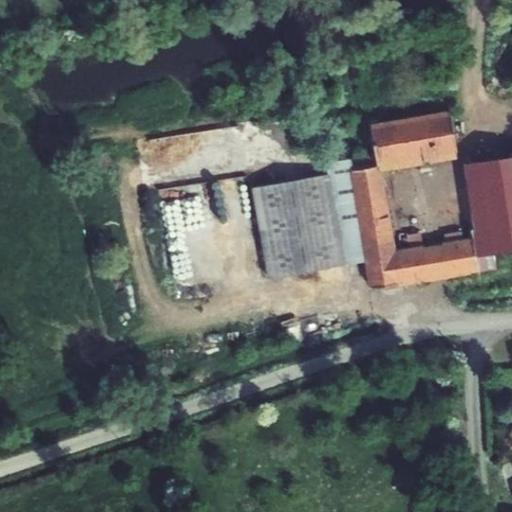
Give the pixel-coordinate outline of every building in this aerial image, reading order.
[(371,260),(375,288),(430,279),(425,249),(396,254),(383,168),(462,157),(456,115),(376,127),(379,154),(356,158),(367,230),(371,260)] [(498,253),(511,250),(511,155),(467,163),(479,239),(481,256),(498,253)] [(265,276),(343,265),(340,233),(367,230),(356,158),(329,161),(329,176),(252,187),(265,276)] [(340,233),(343,265),(371,260),(367,230),(340,233)] [(443,245),(449,276),(501,268),(498,253),(481,256),(479,239),(443,245)] [(449,276),(443,245),(425,249),(430,279),(449,276)]
